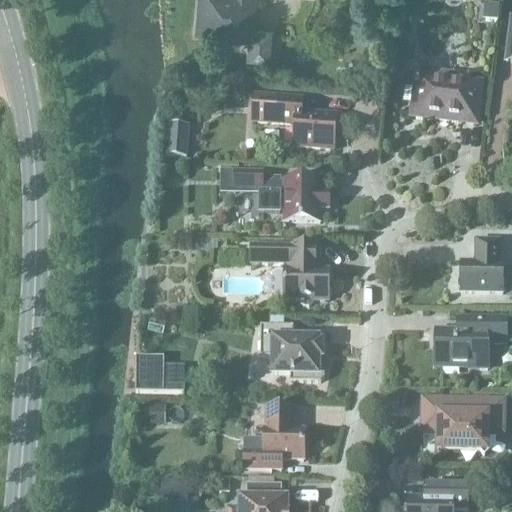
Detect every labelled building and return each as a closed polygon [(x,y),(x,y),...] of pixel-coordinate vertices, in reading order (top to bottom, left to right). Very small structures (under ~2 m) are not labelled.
[(196,33),(227,36),(226,41),(250,43),(249,58),(268,60),(270,32),(255,31),(257,0),(207,0),(206,13),(198,12),(196,33)] [(450,122),(476,125),(480,86),(459,83),(459,79),(457,76),(442,74),(439,77),(439,81),(417,78),(416,88),(413,90),(411,105),(413,108),(412,117),(439,121),(450,122)] [(303,102),(254,98),(252,124),(291,126),(295,131),(294,148),(334,151),(336,118),(302,116),(303,102)] [(167,144),(166,158),(186,159),(188,145),(167,144)] [(234,190),(259,191),(262,191),(263,180),(263,175),(235,174),(234,190)] [(259,191),(259,196),(259,215),(280,215),(280,212),(284,212),(284,225),(320,225),(320,212),(329,212),(330,196),(320,196),(321,183),(285,182),(284,184),(280,184),(280,180),(263,180),(262,191),(259,191)] [(499,265),(500,243),(476,243),(475,265),(461,265),(461,295),(503,296),(503,265),(499,265)] [(304,309),(309,309),(312,307),(313,303),(328,303),(329,272),(318,272),(318,249),(251,248),(251,266),(291,267),(291,272),(285,272),(284,303),(300,303),(301,307),(304,309)] [(506,346),(506,322),(457,321),(457,335),(436,335),(436,367),(470,367),(469,371),(488,372),(488,345),(506,346)] [(293,343),(293,329),(260,328),(260,359),(274,360),(274,376),(290,376),(290,385),(320,385),(324,381),(325,373),(321,369),(317,369),(317,360),(321,360),(321,346),(317,346),(317,343),(293,343)] [(164,360),(136,359),(136,395),(164,395),(164,360)] [(438,419),(437,453),(480,454),(484,458),(491,451),(487,447),(488,419),(503,420),(504,403),(423,402),(423,418),(438,419)] [(266,410),(266,432),(264,431),(264,442),(244,442),(244,472),(282,473),(282,462),(304,463),(304,432),(293,432),(293,411),(266,410)] [(408,511),(467,511),(468,487),(425,487),(425,500),(408,500),(408,511)] [(285,511),(285,503),(280,503),(281,489),(248,488),(248,503),(242,503),(241,511),(227,511),(285,511)]
